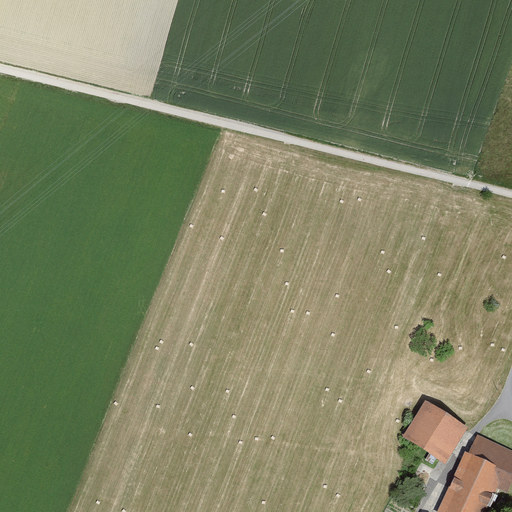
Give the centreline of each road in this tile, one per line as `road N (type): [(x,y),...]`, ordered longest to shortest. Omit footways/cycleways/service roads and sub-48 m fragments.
road 1 (unclassified): [(511,187),(0,63)]
road 2 (residential): [(427,511),(477,429),(510,400)]
